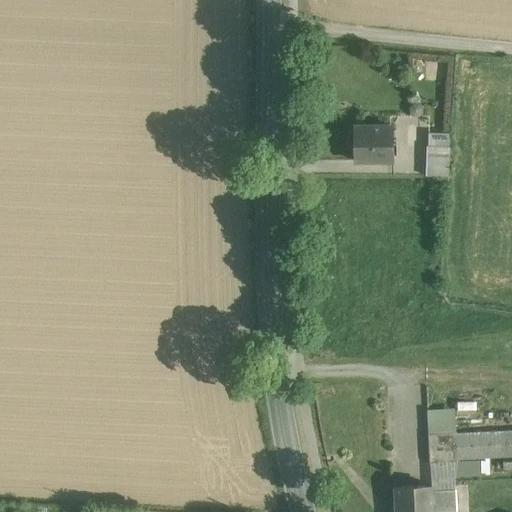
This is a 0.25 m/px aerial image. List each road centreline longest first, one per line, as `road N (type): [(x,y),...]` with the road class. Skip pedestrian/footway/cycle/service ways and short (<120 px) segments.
road 1 (secondary): [(300,511),(278,389),(267,257),(266,0)]
road 2 (track): [(265,25),(511,48)]
